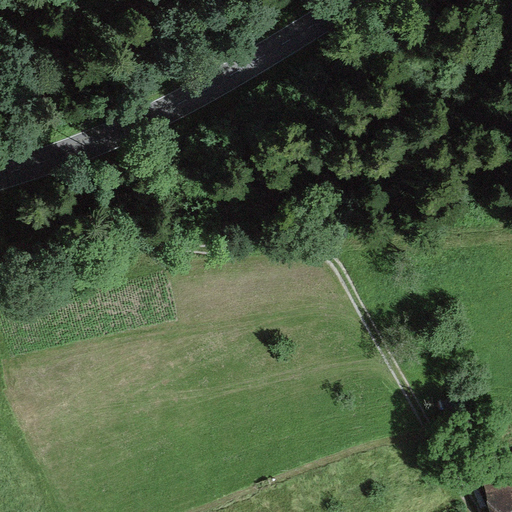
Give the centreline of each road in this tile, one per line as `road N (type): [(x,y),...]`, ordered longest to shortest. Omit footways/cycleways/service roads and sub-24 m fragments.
road 1 (track): [(0,208),(190,247),(288,245),(323,253),(349,283),(477,511)]
road 2 (tertiary): [(0,176),(139,123),(354,0)]
